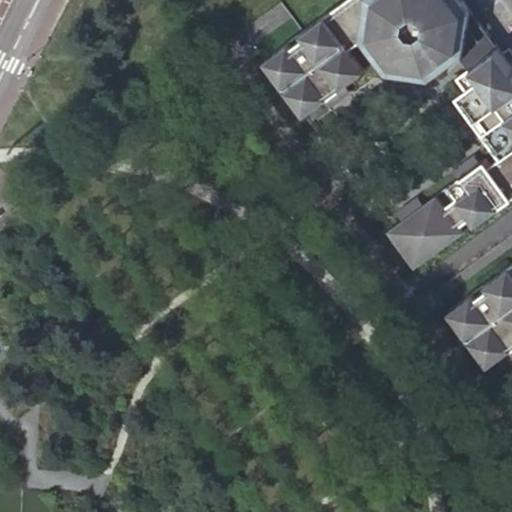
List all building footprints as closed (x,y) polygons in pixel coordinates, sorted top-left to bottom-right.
[(462,53),(469,9),(462,0),(338,0),(262,56),(302,110),(322,96),(342,81),(363,66),(348,45),(360,36),(377,62),(435,73),(458,56),(460,59),(464,56),(462,53)] [(476,3),(469,9),(486,32),(492,26),(476,3)] [(511,67),(501,52),(496,46),(471,64),(469,61),(463,64),(466,68),(457,75),(465,86),(454,94),(469,114),(484,135),(498,154),(486,163),(482,156),(476,160),(454,176),(419,201),(398,217),(385,226),(412,263),(511,191),(511,67)] [(511,53),(508,47),(501,52),(511,67),(511,53)] [(427,79),(435,73),(377,62),(383,70),(427,79)] [(342,81),(322,96),(327,103),(348,88),(342,81)] [(322,96),(302,110),(339,162),(345,157),(315,116),(330,106),(327,103),(322,96)] [(484,135),(469,114),(461,120),(476,141),(484,135)] [(454,176),(476,160),(471,152),(448,168),(454,176)] [(347,173),(385,226),(398,217),(392,208),(384,213),(353,168),(347,173)] [(392,208),(398,217),(419,201),(413,193),(392,208)] [(511,259),(445,308),(484,363),(506,348),(511,343),(511,259)] [(506,348),(484,363),(511,401),(511,386),(499,368),(511,359),(511,356),(511,355),(506,348)]
